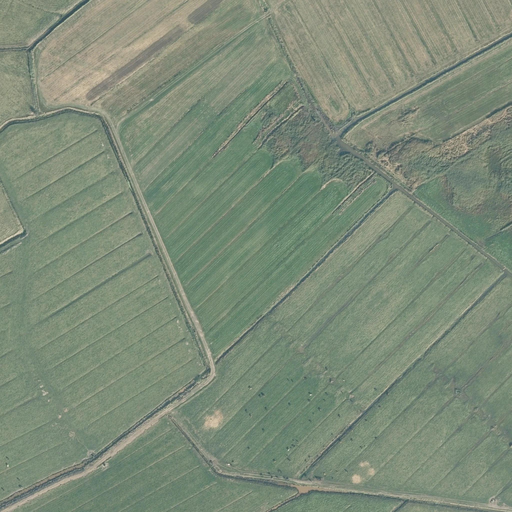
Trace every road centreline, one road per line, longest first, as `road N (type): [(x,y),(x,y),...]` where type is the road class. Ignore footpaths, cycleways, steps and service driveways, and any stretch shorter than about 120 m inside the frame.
road 1 (track): [(2,511),(106,458),(210,379),(209,362)]
road 2 (track): [(170,409),(217,466),(363,487)]
